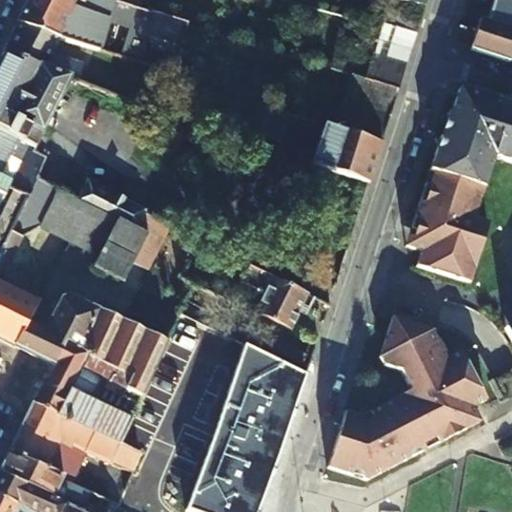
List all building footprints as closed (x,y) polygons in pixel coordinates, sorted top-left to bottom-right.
[(113,0),(97,0),(94,13),(92,12),(92,13),(88,12),(88,11),(82,8),(81,9),(72,5),(69,12),(71,12),(69,19),(60,16),(56,26),(38,19),(34,19),(23,17),(23,18),(19,17),(16,23),(61,37),(99,49),(108,23),(180,44),(187,24),(113,0)] [(69,12),(39,0),(27,0),(19,17),(23,18),(23,17),(34,19),(38,19),(56,26),(60,16),(69,19),(71,12),(69,12)] [(97,0),(39,0),(69,12),(72,5),(81,9),(82,8),(88,11),(88,12),(92,13),(92,12),(94,13),(97,0)] [(511,0),(491,0),(489,9),(511,16),(511,0)] [(415,33),(420,16),(388,9),(382,25),(412,33),(415,33)] [(468,51),(508,64),(511,50),(511,16),(489,9),(485,22),(478,20),(468,51)] [(382,25),(363,19),(351,52),(338,48),(331,70),(351,76),(364,81),(365,78),(373,53),(377,41),(381,27),(382,25)] [(16,23),(1,52),(71,77),(77,80),(82,62),(54,52),(61,37),(16,23)] [(409,50),(415,33),(412,33),(382,25),(381,27),(377,41),(380,41),(406,49),(409,50)] [(377,41),(373,53),(376,54),(402,62),(405,63),(409,50),(406,49),(380,41),(377,41)] [(1,52),(0,54),(0,130),(13,137),(14,136),(20,124),(40,135),(71,77),(1,52)] [(394,90),(396,91),(405,63),(402,62),(376,54),(373,53),(365,78),(364,81),(394,90)] [(380,143),(396,91),(394,90),(364,81),(351,76),(335,128),(377,142),(380,143)] [(492,112),(494,105),(454,93),(440,138),(449,141),(462,102),(492,112)] [(428,225),(419,253),(414,267),(466,284),(485,225),(471,221),(492,158),(511,165),(511,111),(494,105),(492,112),(462,102),(449,141),(440,138),(436,137),(425,172),(432,174),(428,187),(421,184),(410,218),(428,225)] [(254,133),(279,141),(289,112),(263,104),(254,133)] [(374,162),(380,143),(377,142),(335,128),(327,125),(322,123),(309,163),(314,165),(364,183),(367,184),(374,162)] [(0,130),(0,175),(18,140),(18,139),(14,136),(13,137),(0,130)] [(279,141),(254,133),(251,142),(276,151),(279,141)] [(47,161),(36,155),(20,188),(11,184),(7,190),(25,197),(28,198),(36,182),(38,179),(47,161)] [(425,172),(421,184),(428,187),(432,174),(425,172)] [(0,195),(4,197),(5,193),(7,190),(11,184),(0,178),(0,195)] [(80,202),(83,203),(137,228),(144,214),(146,211),(91,180),(79,201),(80,202)] [(26,321),(36,301),(1,282),(23,239),(33,243),(40,229),(65,241),(83,203),(80,202),(79,201),(36,182),(28,198),(0,254),(0,341),(13,348),(15,345),(26,321)] [(0,254),(28,198),(25,197),(7,190),(5,193),(4,197),(0,204),(0,254)] [(137,228),(83,203),(65,241),(98,258),(94,267),(123,282),(133,263),(148,270),(170,227),(152,218),(144,214),(137,228)] [(428,225),(410,218),(401,247),(419,253),(428,225)] [(289,333),(307,296),(248,266),(239,282),(262,297),(253,314),(289,333)] [(142,392),(166,340),(70,294),(60,299),(45,330),(26,321),(15,345),(13,348),(51,366),(53,367),(67,342),(80,348),(78,351),(136,380),(131,390),(141,395),(142,392)] [(430,435),(436,446),(477,425),(469,408),(483,402),(471,378),(458,352),(443,359),(428,332),(390,319),(377,357),(382,368),(397,372),(409,394),(361,419),(344,414),(325,470),(363,484),(421,453),(415,442),(430,435)] [(511,324),(500,330),(511,353),(511,324)] [(51,366),(33,403),(35,404),(118,444),(129,420),(90,401),(103,377),(131,390),(136,380),(78,351),(80,348),(67,342),(53,367),(51,366)] [(243,348),(186,511),(185,511),(254,511),(301,378),(243,348)] [(11,452),(48,469),(60,446),(127,478),(138,454),(118,444),(35,404),(33,403),(9,451),(11,452)] [(421,453),(436,446),(430,435),(415,442),(421,453)] [(63,477),(48,469),(11,452),(9,451),(0,468),(0,472),(1,473),(52,498),(62,479),(63,477)] [(80,511),(79,511),(52,498),(1,473),(0,472),(0,498),(15,506),(17,503),(35,511),(80,511)] [(107,511),(112,504),(88,492),(79,511),(80,511),(107,511)] [(0,498),(0,511),(35,511),(17,503),(15,506),(0,498)]
